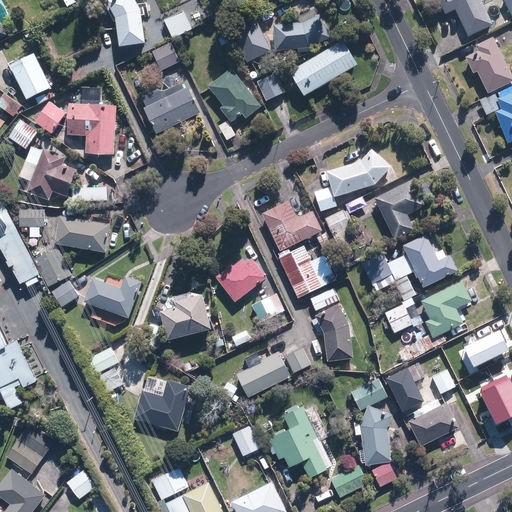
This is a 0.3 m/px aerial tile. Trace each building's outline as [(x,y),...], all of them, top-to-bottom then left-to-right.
[(147,42),(142,8),(137,0),(107,0),(116,16),(120,46),(147,42)] [(379,0),(370,0),(381,24),(389,21),(379,0)] [(494,24),(482,0),(439,0),(446,14),(456,10),(469,36),(494,24)] [(509,19),(511,18),(511,0),(500,0),(509,19)] [(163,14),(171,11),(168,3),(160,7),(163,14)] [(173,38),(193,28),(184,9),(164,19),(173,38)] [(276,50),(310,47),(331,37),(320,14),(303,22),(274,25),(276,50)] [(241,48),(261,38),(253,20),(233,30),(241,48)] [(345,31),(350,29),(346,20),(341,23),(345,31)] [(222,45),(230,41),(227,34),(219,38),(222,45)] [(488,93),(511,81),(511,73),(494,37),(477,46),(479,51),(466,57),(474,74),(478,72),(488,93)] [(294,92),(301,91),(358,64),(344,39),(289,70),(294,92)] [(161,70),(180,61),(171,42),(152,51),(161,70)] [(27,99),(52,87),(35,52),(10,64),(27,99)] [(261,105),(231,67),(208,85),(224,104),(220,107),(232,121),(242,113),(246,117),(261,105)] [(257,81),(266,100),(286,91),(277,72),(257,81)] [(157,132),(201,111),(188,86),(144,107),(157,132)] [(15,116),(22,105),(5,93),(0,100),(0,105),(5,109),(1,115),(8,120),(12,114),(15,116)] [(481,100),(487,116),(496,112),(509,144),(511,142),(511,94),(498,100),(495,94),(481,100)] [(52,133),(66,112),(49,100),(35,121),(52,133)] [(86,152),(115,154),(117,105),(70,103),(68,134),(87,135),(86,152)] [(311,103),(306,106),(310,114),(315,111),(311,103)] [(26,148),(39,130),(22,119),(9,136),(26,148)] [(227,122),(219,127),(227,140),(236,135),(227,122)] [(43,150),(32,146),(21,175),(31,179),(27,191),(50,200),(53,190),(68,196),(78,169),(64,163),(66,156),(44,147),(43,150)] [(392,165),(372,148),(361,160),(327,170),(335,196),(376,184),(378,181),(392,165)] [(396,238),(415,229),(408,213),(426,205),(413,178),(375,197),(396,238)] [(321,210),(337,205),(331,186),(315,191),(321,210)] [(0,244),(0,245),(20,283),(40,272),(0,194),(0,244)] [(323,230),(313,210),(298,217),(289,199),(262,213),(280,250),(323,230)] [(21,208),(21,226),(31,226),(30,236),(41,236),(41,226),(46,226),(46,208),(21,208)] [(357,238),(343,209),(325,217),(339,246),(357,238)] [(55,243),(107,252),(111,223),(60,214),(55,243)] [(332,243),(326,232),(317,236),(323,247),(332,243)] [(404,300),(417,294),(407,275),(416,271),(424,287),(458,270),(450,254),(447,256),(443,248),(436,252),(426,233),(403,245),(407,253),(388,262),(383,252),(362,262),(372,282),(373,282),(377,290),(386,285),(387,286),(395,282),(404,300)] [(299,297),(337,279),(325,254),(312,261),(305,245),(291,251),(290,248),(279,253),(280,256),(280,257),(299,297)] [(72,274),(58,247),(35,259),(49,286),(72,274)] [(236,301),(268,276),(252,257),(245,262),(242,258),(233,265),(232,264),(216,276),(236,301)] [(129,317),(143,281),(126,274),(121,287),(93,277),(84,300),(129,317)] [(463,279),(421,299),(430,318),(425,321),(433,338),(464,323),(457,308),(473,300),(463,279)] [(62,306),(79,295),(70,281),(53,293),(62,306)] [(340,299),(334,287),(310,298),(316,310),(340,299)] [(261,321),(285,310),(277,292),(253,304),(261,321)] [(165,309),(154,305),(148,321),(152,322),(144,342),(160,348),(167,330),(169,339),(213,328),(205,293),(177,300),(178,305),(165,309)] [(354,357),(350,324),(339,303),(315,315),(324,332),(327,360),(354,357)] [(385,312),(394,332),(414,323),(404,303),(389,310),(385,312)] [(7,345),(0,329),(0,384),(0,385),(0,388),(10,408),(24,402),(13,380),(17,378),(2,348),(7,345)] [(237,345),(251,339),(247,330),(233,336),(237,345)] [(500,330),(464,347),(474,367),(510,350),(500,330)] [(97,373),(119,361),(111,346),(90,357),(97,373)] [(312,364),(303,347),(285,355),(294,373),(312,364)] [(249,396),(291,376),(279,351),(262,359),(263,360),(238,372),(249,396)] [(441,393),(454,386),(438,351),(420,359),(429,378),(433,377),(441,393)] [(193,368),(190,362),(183,364),(185,371),(193,368)] [(107,392),(124,383),(115,367),(98,375),(107,392)] [(423,402),(407,368),(387,378),(402,411),(423,402)] [(224,378),(218,389),(229,394),(235,384),(224,378)] [(360,410),(367,407),(370,405),(387,396),(378,378),(350,391),(360,410)] [(511,382),(510,378),(481,392),(496,424),(511,416),(511,382)] [(134,417),(179,430),(188,398),(187,398),(190,387),(168,380),(163,395),(143,389),(134,417)] [(220,396),(211,390),(206,398),(216,403),(220,396)] [(232,402),(222,396),(217,405),(227,411),(232,402)] [(117,413),(127,409),(121,397),(112,401),(117,413)] [(422,446),(460,427),(448,402),(409,421),(422,446)] [(326,451),(304,405),(283,414),(290,428),(270,438),(279,458),(284,455),(289,466),(302,460),(309,476),(328,468),(321,453),(326,451)] [(386,462),(388,461),(391,461),(387,428),(392,414),(370,405),(367,407),(359,425),(365,465),(386,462)] [(8,438),(15,421),(9,419),(3,436),(8,438)] [(32,473),(45,456),(36,449),(46,434),(45,433),(47,430),(36,422),(34,426),(29,422),(17,439),(18,440),(7,456),(32,473)] [(243,456),(261,448),(250,425),(233,433),(243,456)] [(174,456),(171,450),(164,453),(167,460),(174,456)] [(162,499),(189,486),(176,459),(167,463),(170,471),(153,480),(162,499)] [(396,478),(388,461),(386,462),(371,470),(380,486),(396,478)] [(341,497),(368,483),(359,464),(331,478),(341,497)] [(32,511),(47,493),(12,467),(0,483),(0,494),(11,503),(3,511),(32,511)] [(80,499),(97,486),(84,469),(67,481),(80,499)] [(231,500),(237,511),(285,511),(288,511),(272,480),(231,500)] [(224,511),(210,481),(166,502),(170,511),(224,511)]
